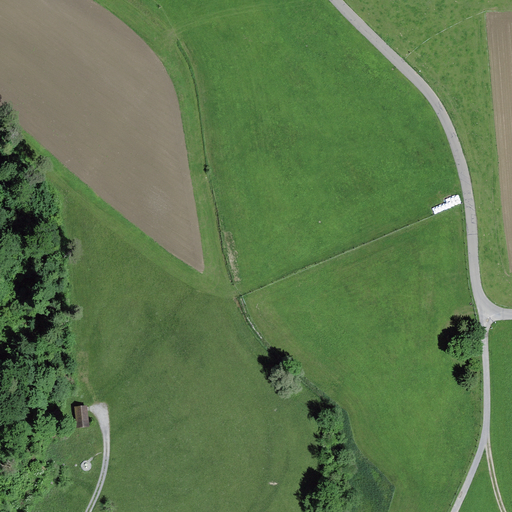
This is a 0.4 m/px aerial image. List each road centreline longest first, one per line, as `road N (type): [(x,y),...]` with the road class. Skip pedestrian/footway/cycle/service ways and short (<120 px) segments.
road 1 (residential): [(336,0),(442,114),(464,173),(476,286),(489,310),(511,314)]
road 2 (track): [(453,511),(486,434),(489,310)]
